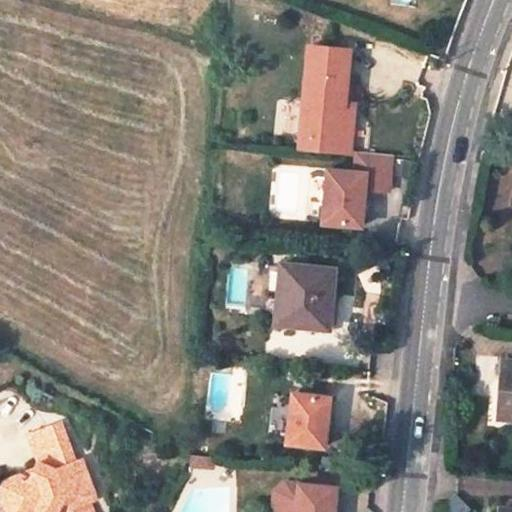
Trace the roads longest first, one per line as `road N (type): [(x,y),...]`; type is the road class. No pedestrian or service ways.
road 1 (tertiary): [(427,300),(459,107),(495,0)]
road 2 (tertiary): [(406,511),(427,300)]
